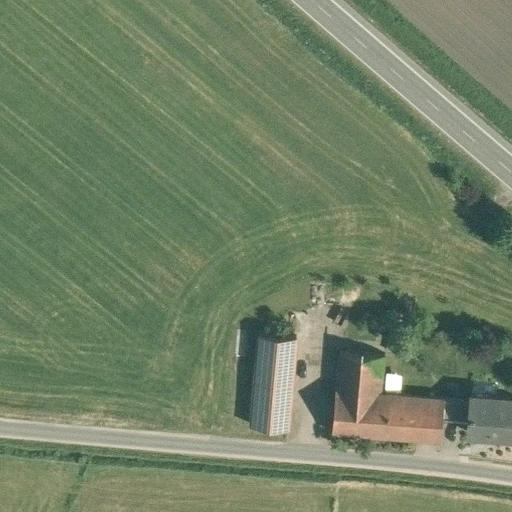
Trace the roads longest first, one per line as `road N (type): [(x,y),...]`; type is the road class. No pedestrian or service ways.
road 1 (unclassified): [(0,432),(511,479)]
road 2 (secondary): [(511,168),(316,0)]
